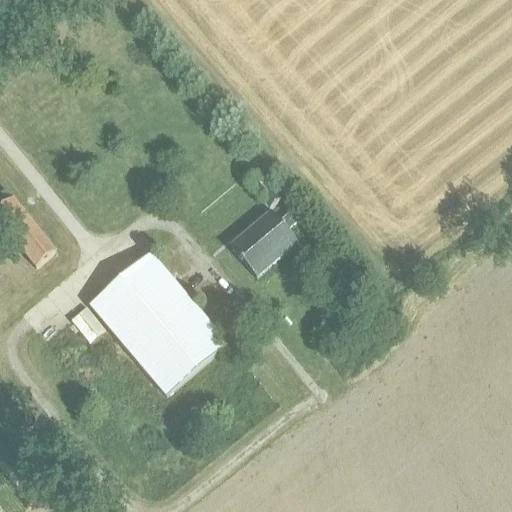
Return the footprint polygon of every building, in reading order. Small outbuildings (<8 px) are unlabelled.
[(247,186),(270,213),(282,203),(260,176),(247,186)] [(8,236),(37,271),(57,255),(7,192),(0,196),(0,238),(2,241),(8,236)] [(231,250),(257,282),(299,246),(272,215),(231,250)] [(90,309),(168,401),(229,349),(151,257),(90,309)] [(88,312),(73,325),(89,343),(104,330),(88,312)]
